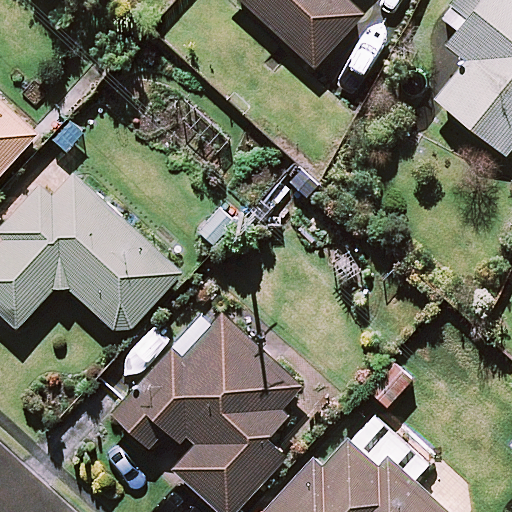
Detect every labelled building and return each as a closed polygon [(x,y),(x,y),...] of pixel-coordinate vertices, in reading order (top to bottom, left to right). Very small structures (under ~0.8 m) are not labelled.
[(245,0),(314,63),(362,11),(350,0),(245,0)] [(511,0),(452,0),(429,29),(467,58),(436,96),(506,151),(511,143),(511,0)] [(0,169),(37,131),(0,95),(0,169)] [(181,269),(60,159),(0,225),(0,232),(3,235),(0,239),(0,308),(17,324),(61,276),(122,332),(181,269)] [(245,214),(227,197),(198,228),(215,245),(245,214)] [(500,353),(441,301),(398,351),(431,380),(445,364),(471,386),(500,353)] [(201,313),(174,343),(113,410),(149,443),(167,423),(191,445),(172,465),(222,511),(230,511),(285,453),(259,429),(302,382),(221,308),(210,321),(201,313)] [(450,511),(347,417),(259,511),(450,511)]
